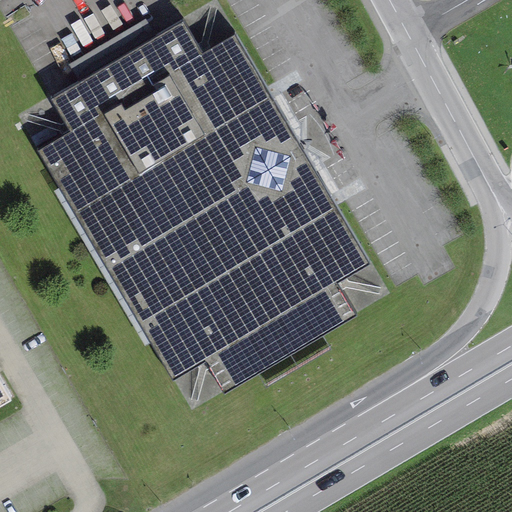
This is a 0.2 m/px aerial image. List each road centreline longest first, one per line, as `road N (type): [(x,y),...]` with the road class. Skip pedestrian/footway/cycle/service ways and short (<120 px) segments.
road 1 (unclassified): [(457,128),(495,235),(483,302),(435,356),(316,428),(294,468)]
road 2 (primary): [(290,511),(511,382)]
road 3 (primary): [(511,344),(294,468)]
road 4 (unclassified): [(387,0),(457,128)]
